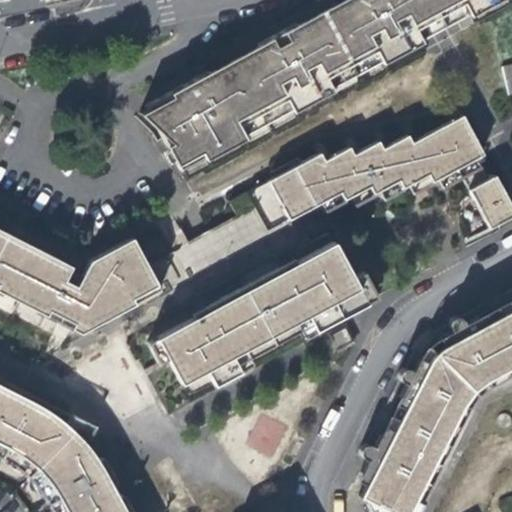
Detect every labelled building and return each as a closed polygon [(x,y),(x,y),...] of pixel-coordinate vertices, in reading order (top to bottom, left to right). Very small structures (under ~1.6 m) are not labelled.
[(0,0),(0,11),(46,0),(0,0)] [(349,0),(280,37),(147,108),(150,113),(145,117),(166,138),(173,152),(168,155),(172,162),(179,158),(185,169),(210,155),(212,159),(425,45),(423,41),(431,37),(436,34),(471,15),(474,20),(511,0),(349,0)] [(504,94),(511,92),(511,65),(498,69),(504,94)] [(268,184),(289,222),(321,204),(327,214),(345,204),(344,201),(350,198),(355,207),(374,196),(372,193),(378,191),(384,202),(404,192),(403,190),(408,188),(413,196),(433,185),(432,184),(438,180),(444,190),(460,181),(486,227),(511,211),(491,174),(484,177),(472,156),(479,153),(469,133),(458,114),(409,141),(405,134),(380,148),(376,141),(351,155),(347,148),(323,162),(319,156),(268,184)] [(0,298),(46,322),(50,316),(77,330),(73,336),(82,341),(137,309),(134,303),(159,289),(133,243),(91,266),(86,275),(73,269),(72,272),(8,239),(12,230),(0,223),(0,298)] [(156,342),(179,385),(203,372),(212,387),(237,373),(229,357),(305,316),(313,331),(339,316),(373,298),(359,272),(352,276),(334,242),(300,261),(293,249),(275,259),(280,268),(204,310),(200,301),(181,311),(188,324),(156,342)] [(369,487),(363,500),(366,502),(386,511),(423,511),(474,411),(481,398),(511,381),(511,303),(469,325),(465,320),(457,320),(452,324),(453,330),(455,334),(430,348),(416,374),(409,372),(404,374),(403,379),(404,384),(408,387),(378,449),(374,448),(370,448),(365,450),(364,456),(366,459),(371,462),(362,483),(369,487)] [(327,335),(336,351),(343,347),(352,342),(344,326),(327,335)] [(128,511),(112,480),(100,462),(89,445),(77,433),(65,421),(49,410),(32,400),(0,384),(0,457),(5,460),(32,478),(46,496),(54,511),(128,511)] [(33,396),(32,400),(49,410),(65,421),(77,433),(89,445),(97,428),(33,396)] [(262,415),(247,443),(271,455),(285,426),(262,415)] [(370,511),(386,511),(366,502),(370,511)]
